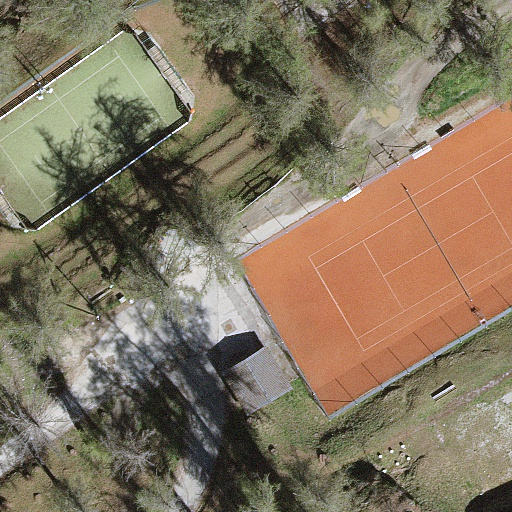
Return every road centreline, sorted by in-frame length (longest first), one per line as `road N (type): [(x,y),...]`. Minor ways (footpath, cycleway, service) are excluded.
road 1 (track): [(114,373),(207,256),(441,58),(511,9)]
road 2 (residential): [(0,458),(114,373),(191,468),(180,511)]
